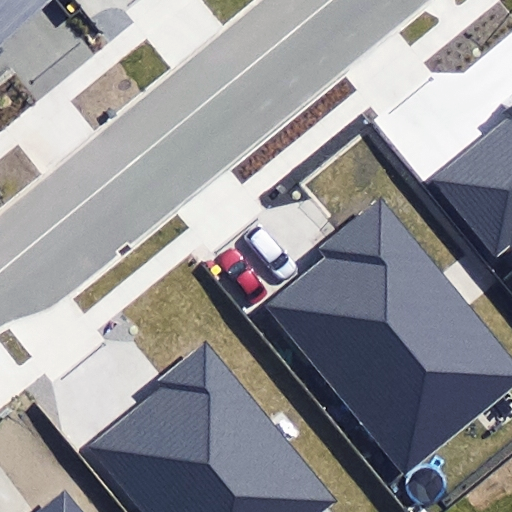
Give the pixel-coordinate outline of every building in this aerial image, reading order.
[(0,0),(0,50),(61,0),(0,0)] [(511,106),(504,113),(510,121),(431,183),(493,261),(510,248),(511,250),(511,106)] [(511,386),(511,349),(380,191),(318,243),(330,256),(267,308),(406,474),(511,386)] [(340,511),(352,502),(208,335),(157,377),(164,385),(84,453),(134,511),(340,511)] [(80,511),(63,491),(37,511),(80,511)]
